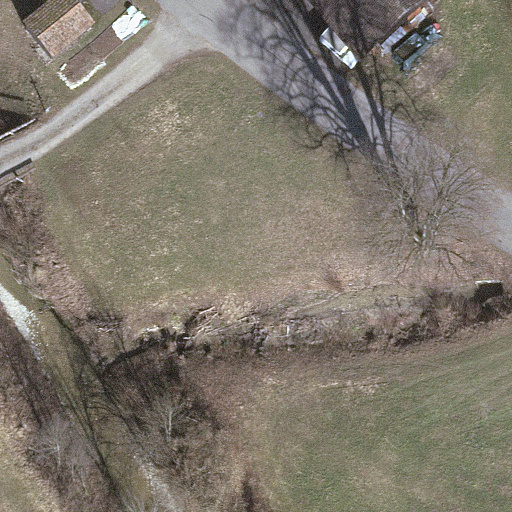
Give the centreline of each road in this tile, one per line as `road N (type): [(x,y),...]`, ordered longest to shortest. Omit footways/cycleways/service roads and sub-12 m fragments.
road 1 (unclassified): [(199,0),(511,217)]
road 2 (track): [(209,9),(0,178)]
